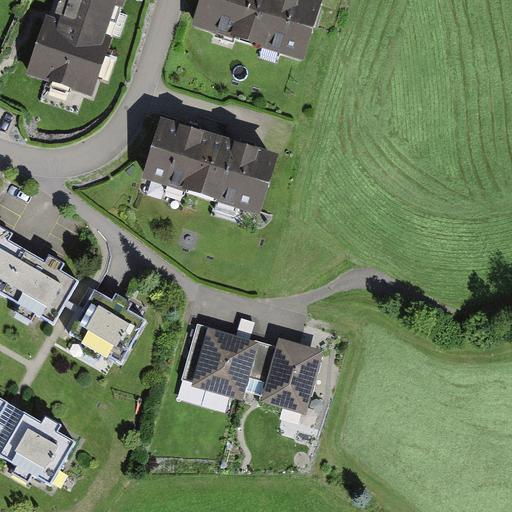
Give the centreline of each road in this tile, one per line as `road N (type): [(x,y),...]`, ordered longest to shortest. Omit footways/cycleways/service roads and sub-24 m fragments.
road 1 (residential): [(0,152),(44,165),(85,158),(112,139),(144,85),(169,0)]
road 2 (track): [(511,303),(441,311),(356,282),(292,307)]
